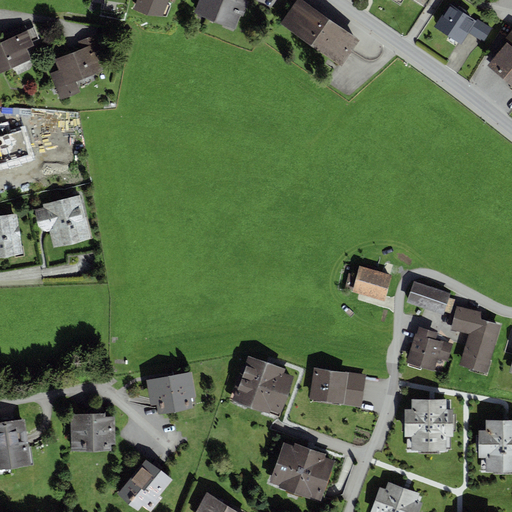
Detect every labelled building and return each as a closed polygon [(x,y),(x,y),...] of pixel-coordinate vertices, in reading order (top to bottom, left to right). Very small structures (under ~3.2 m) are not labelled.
[(137,0),(133,10),(147,15),(163,15),(168,0),(137,0)] [(198,0),(194,13),(235,29),(240,15),(244,16),(250,0),(248,0),(198,0)] [(302,0),(296,0),(280,24),(341,66),(359,40),(302,0)] [(450,4),(449,3),(434,27),(461,44),(468,33),(476,21),(465,13),(466,11),(452,1),(450,4)] [(477,19),(476,21),(468,33),(483,42),(492,29),(477,19)] [(0,72),(31,58),(26,49),(33,46),(31,42),(39,39),(34,27),(26,30),(24,26),(2,35),(4,40),(0,41),(0,72)] [(504,43),(486,66),(511,86),(509,88),(511,90),(511,27),(502,40),(504,43)] [(58,69),(50,73),(61,100),(80,92),(75,81),(104,69),(97,51),(102,48),(97,34),(79,41),(82,49),(54,59),(58,69)] [(0,167),(32,158),(24,133),(15,136),(13,129),(10,130),(8,125),(0,127),(0,167)] [(42,207),(33,209),(38,226),(47,232),(49,231),(53,248),(92,239),(81,194),(41,203),(42,207)] [(0,257),(23,254),(16,213),(0,215),(0,257)] [(352,292),(384,302),(392,276),(359,266),(352,292)] [(406,303),(443,315),(444,311),(449,298),(450,293),(413,281),(406,303)] [(444,311),(450,313),(455,299),(449,298),(444,311)] [(456,306),(451,329),(469,334),(458,365),(486,373),(501,325),(481,319),(481,311),(456,306)] [(415,333),(405,362),(434,371),(438,359),(443,342),(435,340),(437,333),(419,327),(416,334),(415,333)] [(448,362),(453,344),(444,341),(443,342),(438,359),(448,362)] [(286,368),(248,355),(232,400),(270,413),(271,410),(281,413),(294,375),(284,372),(286,368)] [(348,373),(313,368),(308,400),(344,405),(347,381),(348,373)] [(191,372),(146,381),(150,406),(156,404),(158,414),(192,408),(190,397),(196,396),(191,372)] [(366,375),(348,373),(347,381),(365,384),(366,375)] [(365,384),(347,381),(344,405),(361,407),(365,384)] [(446,398),(411,398),(411,408),(405,408),(405,436),(412,436),(412,450),(447,449),(446,435),(453,435),(453,408),(446,408),(446,398)] [(105,413),(70,414),(71,451),(111,450),(110,444),(115,444),(115,416),(105,416),(105,413)] [(23,419),(0,422),(0,470),(31,465),(23,419)] [(511,419),(485,420),(485,430),(479,430),(479,458),(486,458),(486,471),(511,471),(511,419)] [(294,443),(293,445),(283,442),(269,483),(279,486),(278,489),(311,500),(311,498),(321,501),(335,460),(326,456),(326,454),(294,443)] [(129,479),(118,494),(137,510),(142,504),(150,511),(161,497),(159,496),(172,479),(146,458),(140,466),(141,467),(130,480),(129,479)] [(419,511),(424,502),(418,500),(421,493),(389,481),(386,489),(380,487),(370,511),(419,511)] [(237,511),(205,494),(194,511),(237,511)]
